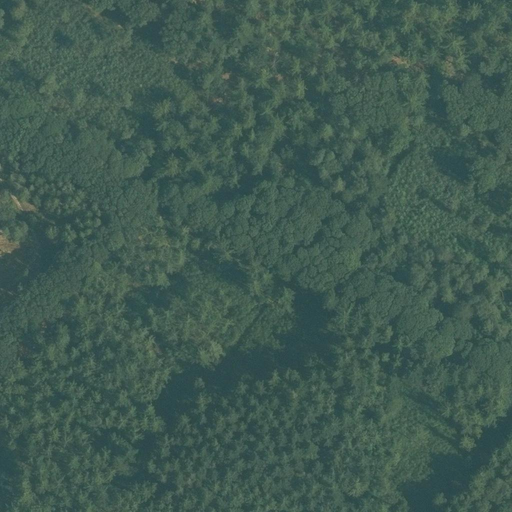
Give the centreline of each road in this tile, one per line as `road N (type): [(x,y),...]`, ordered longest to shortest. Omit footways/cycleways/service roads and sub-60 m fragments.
road 1 (track): [(511,388),(157,213),(0,121)]
road 2 (track): [(263,0),(157,213),(0,373)]
